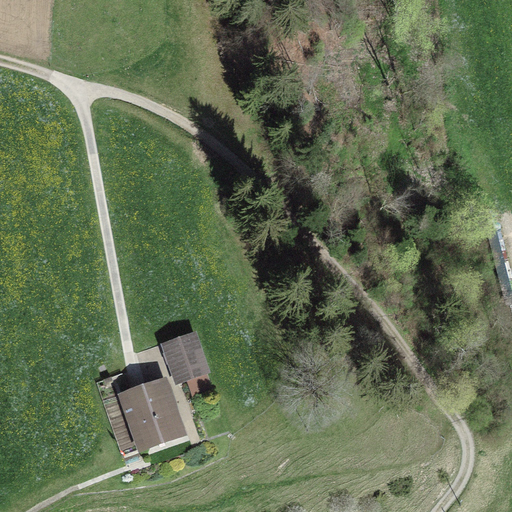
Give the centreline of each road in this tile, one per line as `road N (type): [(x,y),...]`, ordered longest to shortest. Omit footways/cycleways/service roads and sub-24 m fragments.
road 1 (track): [(81,87),(157,107),(202,133),(343,274),(461,426),(467,463),(436,511)]
road 2 (track): [(133,368),(81,87)]
